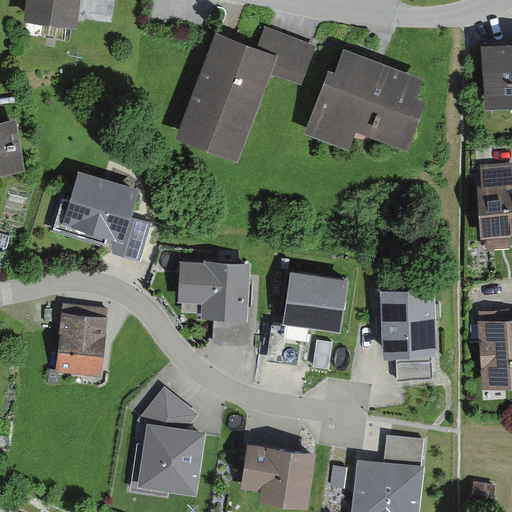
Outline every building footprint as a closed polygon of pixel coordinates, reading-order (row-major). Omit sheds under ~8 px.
[(26,0),(24,17),(77,24),(79,0),(26,0)] [(80,0),(78,20),(84,21),(85,18),(112,22),(114,0),(80,0)] [(216,29),(175,135),(238,159),(271,73),(301,84),(316,44),(266,25),(258,45),(216,29)] [(511,39),(480,42),(485,107),(511,105),(511,39)] [(328,65),(303,131),(349,148),(356,128),(408,147),(426,97),(417,93),(423,75),(344,45),(335,68),(328,65)] [(0,118),(0,173),(25,169),(16,116),(0,118)] [(511,161),(480,163),(482,183),(477,183),(481,236),(511,233),(511,161)] [(141,186),(79,168),(70,196),(61,193),(50,229),(106,246),(105,249),(140,260),(152,220),(132,215),(141,186)] [(205,259),(180,258),(178,300),(202,301),(201,317),(213,317),(211,345),(255,348),(258,304),(248,304),(251,260),(205,257),(205,259)] [(349,275),(290,266),(282,321),(284,321),(284,324),(272,322),(267,360),(297,364),(301,338),(308,339),(309,326),(341,331),(349,275)] [(381,285),(383,354),(396,354),(397,379),(432,378),(432,354),(437,353),(435,287),(412,288),(412,284),(381,285)] [(55,369),(55,370),(57,370),(101,375),(109,307),(63,301),(55,369)] [(511,314),(478,317),(483,387),(511,384),(511,314)] [(55,370),(55,369),(49,369),(49,382),(57,383),(57,370),(55,370)] [(137,440),(130,488),(166,493),(167,489),(197,493),(207,428),(190,425),(200,412),(165,384),(137,419),(146,425),(143,441),(137,440)] [(358,456),(351,511),(419,511),(424,464),(421,464),(424,437),(387,433),(384,459),(358,456)] [(259,499),(308,506),(316,450),(247,440),(241,487),(260,490),(259,499)] [(347,466),(333,464),(330,485),(345,487),(347,466)] [(495,483),(473,480),(470,502),(492,505),(495,483)]
